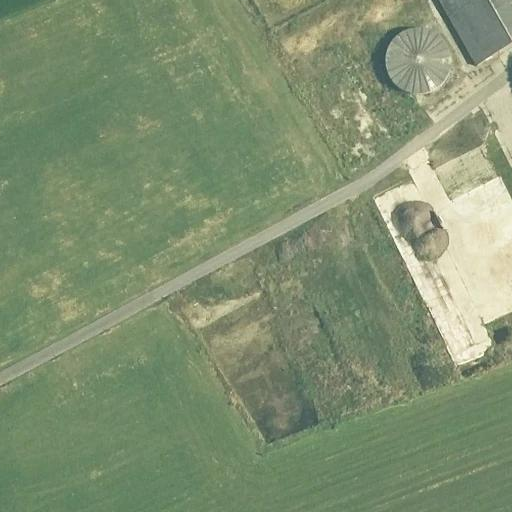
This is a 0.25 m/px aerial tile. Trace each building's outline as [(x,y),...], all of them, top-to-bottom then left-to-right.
[(511,0),(435,0),(475,70),(511,48),(511,0)] [(384,59),(383,69),(386,79),(392,88),(401,95),(411,98),(422,98),(432,95),(441,88),(447,79),(450,69),(449,59),(446,49),(439,41),(431,36),(421,33),(411,33),(402,36),(393,41),(387,49),(384,59)] [(301,77),(342,58),(338,50),(298,69),(301,77)] [(359,123),(367,119),(344,81),(337,85),(359,123)] [(317,107),(343,149),(352,143),(326,101),(317,107)]
